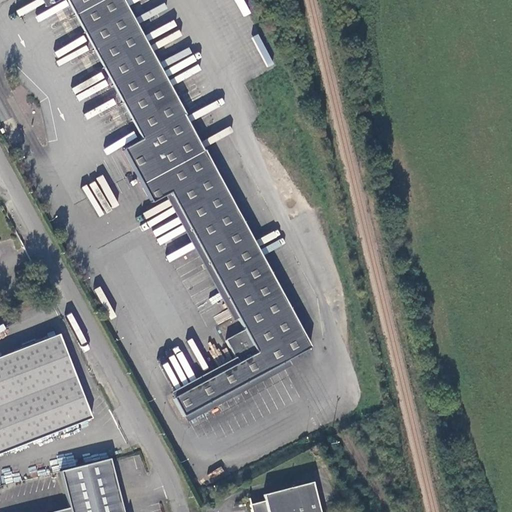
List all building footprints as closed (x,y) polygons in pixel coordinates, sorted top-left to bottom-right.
[(49,0),(51,3),(55,0),(67,0),(144,139),(125,150),(152,201),(171,191),(239,314),(221,325),(240,361),(177,396),(187,415),(288,359),(297,354),(313,345),(124,0),(49,0)] [(0,360),(0,455),(94,421),(62,338),(0,360)] [(122,511),(111,462),(61,474),(70,510),(70,511),(122,511)] [(5,482),(18,481),(18,476),(10,476),(9,468),(4,469),(5,482)] [(319,511),(312,482),(262,493),(264,499),(250,503),(252,511),(319,511)]
